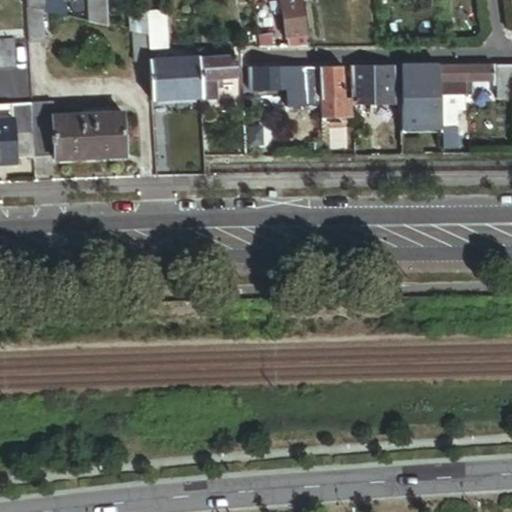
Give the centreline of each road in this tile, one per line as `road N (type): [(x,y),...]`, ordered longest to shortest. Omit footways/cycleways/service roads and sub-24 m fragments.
road 1 (unknown): [(0,270),(511,257)]
road 2 (tertiary): [(511,214),(0,225)]
road 3 (primary): [(511,468),(35,511)]
